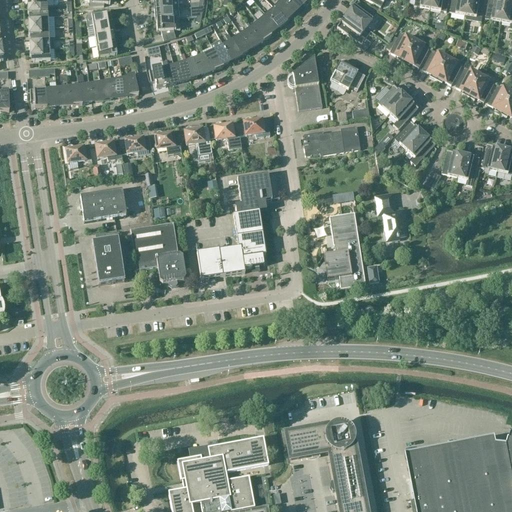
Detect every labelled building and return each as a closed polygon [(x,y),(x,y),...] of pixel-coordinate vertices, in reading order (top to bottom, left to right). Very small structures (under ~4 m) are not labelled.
[(27,2),(27,9),(47,8),(46,0),(28,0),(28,2),(27,2)] [(110,6),(109,0),(89,0),(89,9),(103,9),(104,6),(110,6)] [(178,0),(173,1),(154,2),(155,12),(179,11),(178,0)] [(251,0),(246,4),(249,8),(254,4),(251,0)] [(294,0),(282,0),(280,2),(294,15),(302,7),(294,0)] [(362,0),(380,10),(385,0),(362,0)] [(413,8),(430,11),(431,0),(415,0),(414,7),(413,8)] [(431,0),(430,11),(446,14),(448,0),(431,0)] [(465,18),(468,0),(451,0),(449,15),(465,18)] [(468,0),(465,18),(466,18),(465,22),(480,25),(484,0),(468,0)] [(500,24),(505,2),(495,0),(488,0),(484,21),(500,24)] [(280,2),(273,10),(286,23),(294,15),(280,2)] [(347,16),(366,30),(375,17),(357,3),(356,2),(352,8),(353,9),(347,16)] [(511,2),(505,2),(500,24),(510,26),(509,31),(511,31),(511,2)] [(48,19),(47,8),(27,9),(27,17),(29,16),(29,20),(48,19)] [(273,10),(265,17),(278,31),(286,23),(273,10)] [(179,21),(179,11),(155,12),(156,23),(179,21)] [(87,29),(93,28),(111,25),(110,14),(88,17),(87,18),(86,19),(85,21),(87,29)] [(360,38),(366,30),(347,16),(341,24),(337,29),(337,30),(337,29),(361,47),(365,41),(360,38)] [(265,17),(257,24),(269,38),(278,31),(265,17)] [(48,19),(29,20),(30,24),(28,24),(28,31),(48,30),(48,19)] [(180,32),(179,21),(156,23),(156,34),(160,33),(163,44),(175,40),(173,32),(180,32)] [(257,24),(249,30),(260,45),(271,39),(271,38),(270,39),(269,38),(257,24)] [(93,28),(94,38),(113,35),(111,25),(93,28)] [(49,41),(48,30),(28,31),(29,38),(30,38),(31,42),(49,41)] [(249,30),(240,36),(251,52),(260,45),(249,30)] [(196,41),(205,37),(203,32),(194,36),(196,41)] [(113,35),(94,38),(96,49),(115,46),(113,35)] [(231,42),(241,58),(251,52),(240,36),(231,42)] [(396,62),(403,65),(414,43),(405,38),(405,39),(399,36),(389,55),(395,58),(396,57),(398,59),(396,62)] [(231,64),(241,58),(231,42),(228,37),(225,39),(228,44),(222,47),(231,64)] [(29,52),(50,51),(53,51),(53,40),(49,41),(31,42),(31,45),(29,45),(29,52)] [(414,43),(403,65),(409,68),(410,65),(413,67),(412,67),(418,71),(428,51),(423,48),(414,43)] [(116,57),(115,46),(96,49),(98,60),(116,57)] [(222,47),(213,52),(221,69),(231,64),(222,47)] [(148,58),(160,56),(158,49),(146,51),(148,58)] [(50,51),(29,52),(30,60),(32,60),(32,63),(50,62),(50,51)] [(222,70),(221,69),(213,52),(203,57),(211,74),(223,70),(223,69),(222,70)] [(429,79),(435,82),(447,60),(437,56),(432,53),(422,72),(428,76),(428,75),(430,76),(429,79)] [(203,57),(193,61),(200,78),(211,74),(203,57)] [(119,69),(132,66),(131,59),(118,62),(119,69)] [(314,59),(290,79),(287,85),(292,90),(294,90),(298,114),(322,110),(314,60),(314,59)] [(447,60),(435,82),(441,86),(443,83),(445,84),(445,85),(451,88),(461,68),(456,66),(456,65),(447,60)] [(193,61),(183,64),(189,82),(200,78),(193,61)] [(341,63),(339,65),(330,83),(348,93),(350,89),(357,93),(364,78),(348,70),(349,67),(348,65),(346,63),(344,62),(341,63)] [(168,88),(179,86),(173,67),(168,69),(167,63),(162,64),(163,70),(168,88)] [(179,86),(189,82),(183,64),(173,67),(179,86)] [(156,91),(168,88),(163,70),(148,73),(150,85),(155,84),(156,91)] [(467,100),(479,78),(470,73),(464,70),(454,90),(460,93),(461,92),(463,93),(461,96),(467,100)] [(44,72),(44,79),(49,79),(49,77),(55,77),(54,71),(44,72)] [(28,81),(44,79),(44,72),(28,73),(28,81)] [(137,77),(121,81),(125,99),(138,98),(138,97),(137,97),(135,89),(139,89),(137,77)] [(488,83),(479,78),(467,100),(474,103),(475,100),(478,101),(477,102),(483,105),(493,86),(488,83)] [(121,81),(111,83),(114,101),(125,99),(121,81)] [(103,103),(114,101),(111,83),(100,85),(103,103)] [(92,105),(103,103),(100,85),(89,86),(92,105)] [(89,86),(78,88),(80,106),(92,105),(89,86)] [(383,87),(372,98),(378,102),(388,92),(383,87)] [(81,107),(80,106),(78,88),(67,89),(69,108),(82,108),(82,107),(81,107)] [(389,117),(405,100),(398,93),(393,88),(393,89),(377,106),(389,117)] [(494,114),(500,117),(511,95),(502,90),(497,88),(487,107),(493,110),(493,109),(495,111),(494,114)] [(67,89),(56,90),(58,109),(69,108),(67,89)] [(56,90),(45,91),(46,110),(58,109),(56,90)] [(35,111),(46,110),(45,91),(29,92),(30,104),(34,104),(35,111)] [(11,94),(0,94),(0,113),(9,114),(9,113),(8,113),(7,106),(12,105),(11,94)] [(511,95),(500,117),(506,120),(508,117),(510,118),(510,119),(511,120),(511,95)] [(412,107),(405,100),(389,117),(396,123),(393,127),(398,132),(417,111),(418,110),(413,106),(412,107)] [(343,111),(334,113),(336,123),(345,121),(343,111)] [(352,114),(353,122),(369,119),(368,111),(352,114)] [(247,121),(244,125),(243,125),(245,138),(255,137),(255,141),(270,138),(267,121),(252,124),(252,123),(247,121)] [(211,131),(212,141),(215,141),(216,143),(227,141),(228,152),(241,150),(237,126),(222,128),(217,125),(215,129),(214,130),(211,131)] [(406,153),(422,137),(415,130),(416,129),(410,125),(394,142),(406,153)] [(209,142),(212,141),(211,131),(208,131),(208,130),(192,133),(192,132),(188,130),(185,134),(184,134),(186,147),(195,146),(196,150),(198,149),(198,155),(201,157),(211,155),(209,142)] [(356,131),(355,130),(340,132),(340,134),(323,137),(322,135),(302,138),(305,159),(320,156),(320,158),(360,152),(356,131)] [(158,134),(155,139),(154,139),(156,152),(166,150),(167,158),(181,155),(178,135),(163,137),(158,134)] [(429,143),(422,137),(406,153),(413,160),(410,164),(415,169),(434,147),(435,147),(430,142),(429,143)] [(128,139),(126,143),(125,143),(127,156),(136,155),(137,159),(151,157),(148,140),(133,142),(133,141),(128,139)] [(99,143),(96,148),(95,148),(97,161),(107,159),(107,163),(121,161),(119,144),(103,147),(103,146),(99,143)] [(481,170),(497,174),(502,152),(493,149),(493,148),(486,147),(481,170)] [(69,148),(66,152),(65,152),(67,165),(91,162),(89,149),(74,151),(74,150),(69,148)] [(502,152),(497,174),(511,177),(511,152),(511,153),(511,154),(502,152)] [(457,180),(462,158),(453,156),(453,155),(446,153),(446,154),(441,177),(457,180)] [(472,160),(462,158),(457,180),(466,183),(465,188),(472,189),(478,161),(479,161),(472,159),(472,160)] [(130,165),(123,166),(125,177),(131,176),(130,165)] [(94,184),(102,182),(100,167),(92,169),(94,184)] [(415,173),(410,183),(415,186),(421,176),(415,173)] [(432,174),(424,189),(433,193),(441,179),(432,174)] [(234,207),(236,217),(233,217),(238,250),(219,253),(219,251),(196,255),(200,282),(245,275),(244,271),(264,268),(262,257),(265,257),(259,214),(266,213),(264,203),(279,201),(275,175),(237,181),(241,207),(234,207)] [(208,192),(217,190),(214,180),(206,182),(208,192)] [(121,193),(79,199),(84,225),(125,218),(121,193)] [(402,223),(404,223),(402,213),(394,215),(392,198),(375,200),(378,218),(380,217),(382,226),(384,226),(387,244),(398,242),(397,240),(404,239),(402,223)] [(152,208),(152,218),(164,217),(163,207),(152,208)] [(335,256),(323,258),(326,282),(338,280),(340,292),(365,289),(353,216),(329,220),(330,225),(335,256)] [(172,226),(164,227),(130,233),(136,272),(157,269),(159,284),(162,286),(169,285),(169,289),(170,290),(172,291),(176,290),(177,288),(177,287),(177,284),(183,283),(185,280),(181,259),(179,257),(177,257),(172,226)] [(116,235),(94,239),(95,245),(91,245),(98,288),(123,284),(116,235)] [(337,426),(302,432),(285,436),(290,462),(329,455),(334,485),(331,486),(332,494),(336,493),(339,511),(366,511),(353,437),(351,432),(343,426),(337,426)] [(511,511),(511,434),(511,435),(511,436),(509,440),(507,446),(496,445),(495,438),(406,456),(417,511),(511,511)] [(169,493),(171,511),(192,511),(191,505),(200,503),(201,511),(265,511),(266,511),(265,511),(242,511),(253,509),(248,479),(226,483),(224,474),(268,466),(263,440),(199,451),(200,458),(177,462),(181,482),(185,481),(187,490),(169,493)]
